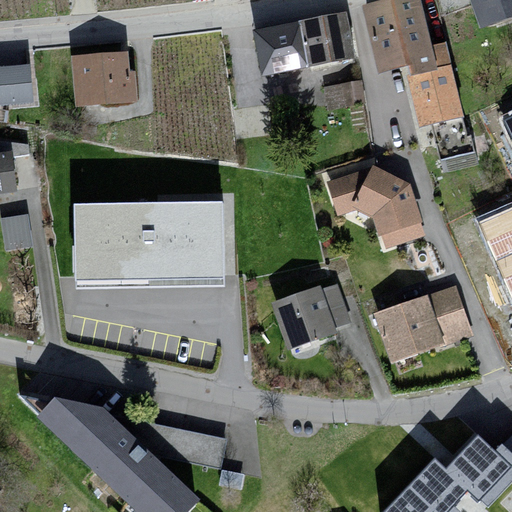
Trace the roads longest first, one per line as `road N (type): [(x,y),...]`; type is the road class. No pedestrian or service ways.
road 1 (residential): [(0,355),(239,401),(373,415),(433,408),(511,384)]
road 2 (residential): [(0,32),(248,0)]
